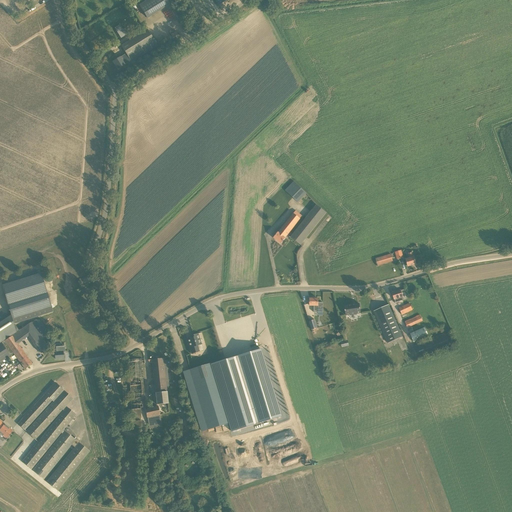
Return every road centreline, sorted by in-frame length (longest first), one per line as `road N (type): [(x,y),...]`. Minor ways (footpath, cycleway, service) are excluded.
road 1 (unclassified): [(136,344),(211,298),(268,286),(366,287),(511,254)]
road 2 (unclassified): [(136,344),(96,271),(114,89)]
road 3 (unclassified): [(114,89),(247,0)]
road 4 (unclassified): [(0,391),(47,367),(136,344)]
